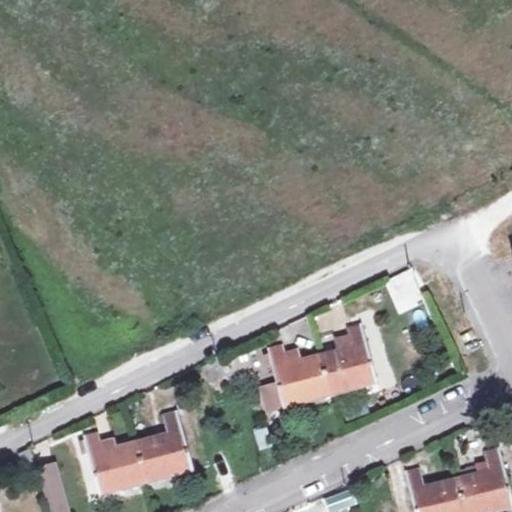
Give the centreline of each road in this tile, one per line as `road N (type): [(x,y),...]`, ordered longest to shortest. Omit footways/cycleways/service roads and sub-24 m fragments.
road 1 (residential): [(0,442),(458,225)]
road 2 (residential): [(231,511),(511,378)]
road 3 (residential): [(511,344),(458,225)]
